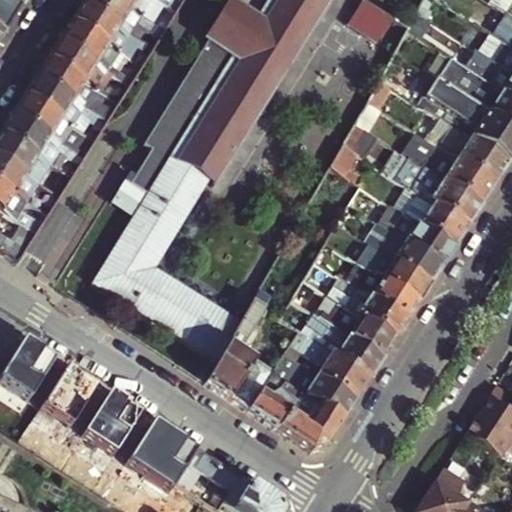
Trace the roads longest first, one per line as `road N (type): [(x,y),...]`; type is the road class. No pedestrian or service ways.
road 1 (residential): [(0,292),(331,501)]
road 2 (residential): [(511,220),(331,501)]
road 3 (residential): [(511,318),(401,485),(331,501)]
